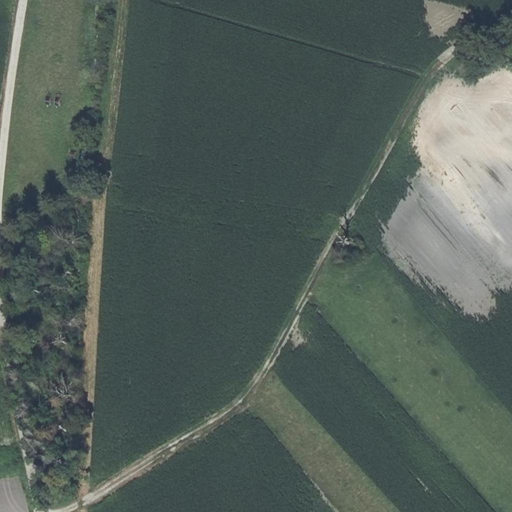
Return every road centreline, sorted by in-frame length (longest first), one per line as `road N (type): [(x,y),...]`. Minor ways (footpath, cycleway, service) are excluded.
road 1 (track): [(511,25),(472,41),(430,74),(248,395),(66,511)]
road 2 (track): [(0,313),(36,511)]
road 3 (track): [(20,0),(0,137)]
